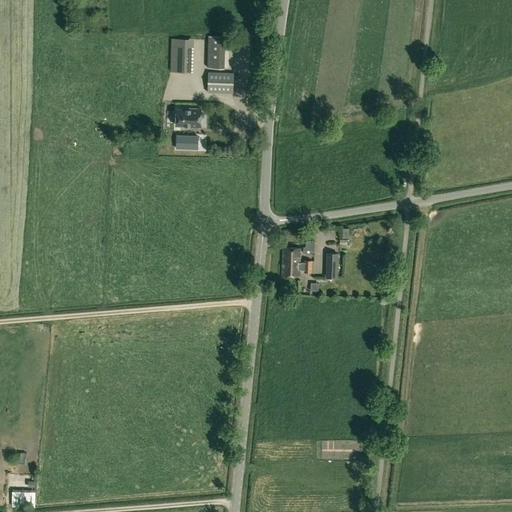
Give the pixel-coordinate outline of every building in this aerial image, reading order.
[(224,68),(225,37),(208,36),(207,68),(224,68)] [(171,38),(170,71),(183,72),(192,72),(193,39),(171,38)] [(234,73),(207,73),(207,94),(233,94),(234,73)] [(249,87),(247,103),(260,105),(262,89),(249,87)] [(190,109),(176,109),(176,125),(189,125),(189,127),(200,127),(201,109),(190,108),(190,109)] [(195,147),(196,135),(175,134),(174,146),(195,147)] [(306,245),(303,245),(303,252),(315,253),(315,246),(314,246),(314,240),(306,240),(306,245)] [(283,248),(282,276),(299,276),(300,248),(283,248)] [(338,278),(338,253),(326,253),(325,278),(338,278)] [(312,273),(312,260),(304,260),(303,273),(312,273)] [(35,492),(13,492),(12,506),(34,506),(35,492)]
